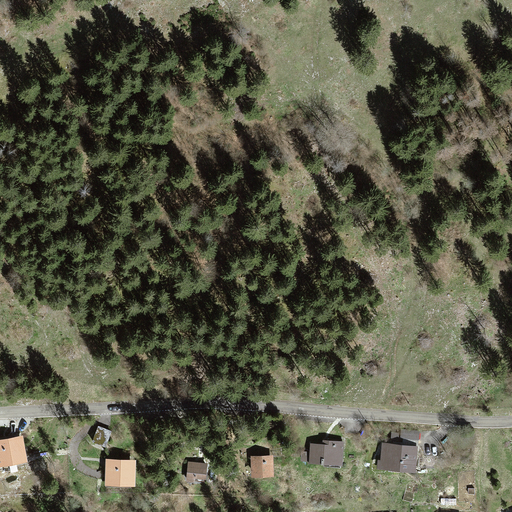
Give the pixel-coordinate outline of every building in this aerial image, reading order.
[(92,440),(105,445),(110,431),(98,426),(92,440)] [(418,432),(401,430),(400,438),(418,439),(418,432)] [(0,442),(0,458),(0,460),(22,456),(19,439),(0,442)] [(340,461),(342,442),(327,441),(326,445),(311,443),(309,461),(323,462),(323,460),(340,461)] [(401,464),(400,467),(412,468),(415,445),(383,442),(381,463),(401,464)] [(271,472),(270,458),(253,459),(253,473),(271,472)] [(109,462),(108,479),(130,480),(131,462),(109,462)] [(204,477),(205,464),(189,462),(187,480),(193,480),(194,476),(204,477)]
